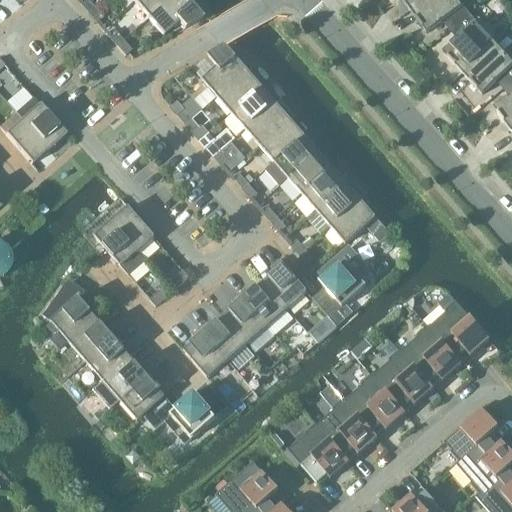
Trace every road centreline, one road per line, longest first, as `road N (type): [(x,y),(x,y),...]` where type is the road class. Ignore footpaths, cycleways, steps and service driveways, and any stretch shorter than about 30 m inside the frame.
road 1 (residential): [(208,275),(8,40)]
road 2 (unclassified): [(511,232),(308,0)]
road 3 (residential): [(345,511),(490,387),(511,410)]
road 4 (residential): [(253,234),(132,92)]
road 5 (residential): [(132,92),(281,0)]
road 6 (residential): [(132,92),(51,6),(8,40)]
road 7 (residential): [(96,266),(153,329),(208,275)]
